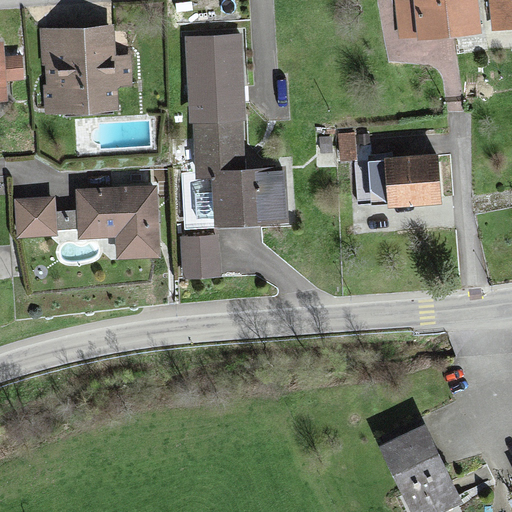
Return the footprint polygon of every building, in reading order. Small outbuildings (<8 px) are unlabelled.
[(483,0),(406,0),(398,1),(401,41),(486,34),(483,0)] [(511,0),(505,0),(490,2),(493,29),(511,26),(511,0)] [(112,27),(45,34),(53,114),(120,107),(112,27)] [(236,39),(189,41),(196,179),(217,178),(220,224),(286,220),(284,174),(243,176),(236,39)] [(370,138),(341,138),(341,164),(370,164),(370,138)] [(443,159),(390,163),(393,207),(445,203),(443,159)] [(155,191),(77,193),(78,236),(117,235),(118,261),(157,260),(155,191)] [(216,236),(183,240),(188,283),(221,279),(216,236)] [(427,432),(386,452),(413,511),(449,511),(462,507),(427,432)]
